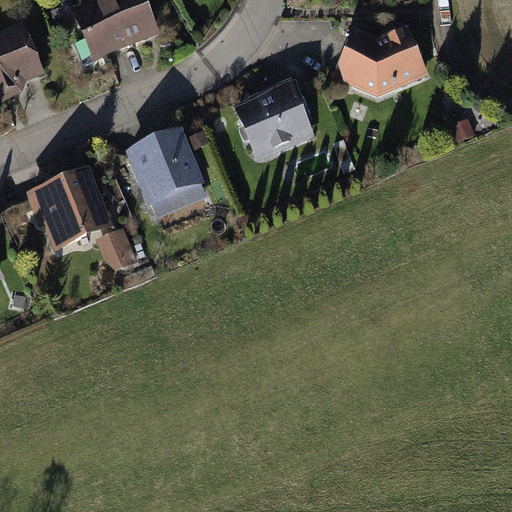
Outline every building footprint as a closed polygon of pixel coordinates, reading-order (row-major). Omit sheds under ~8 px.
[(142,0),(95,0),(70,12),(82,39),(74,43),(86,68),(158,36),(142,0)] [(15,21),(0,28),(0,102),(8,104),(21,97),(26,85),(42,77),(15,21)] [(426,74),(405,29),(378,40),(354,31),(336,70),(343,83),(377,97),(426,74)] [(295,83),(233,109),(257,166),(315,142),(308,125),(312,123),(295,83)] [(466,121),(450,128),(457,146),(473,138),(466,121)] [(179,133),(124,157),(148,210),(154,207),(160,220),(208,199),(179,133)] [(87,173),(29,199),(54,255),(112,229),(87,173)] [(122,230),(96,242),(110,272),(136,260),(122,230)]
